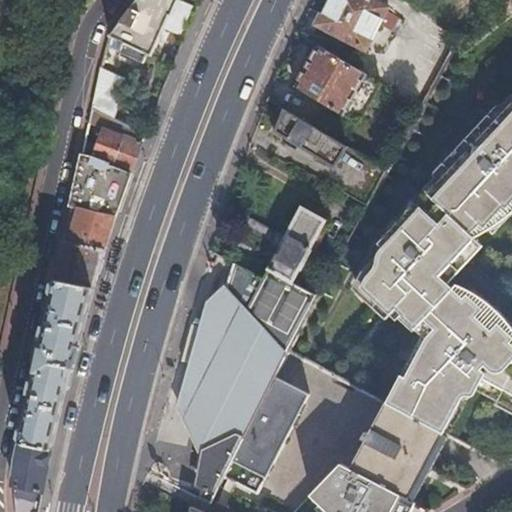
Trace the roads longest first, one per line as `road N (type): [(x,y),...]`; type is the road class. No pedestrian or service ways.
road 1 (primary): [(109,511),(162,288),(278,0)]
road 2 (primary): [(239,0),(129,277),(70,511)]
road 3 (residential): [(0,424),(81,52),(106,0)]
